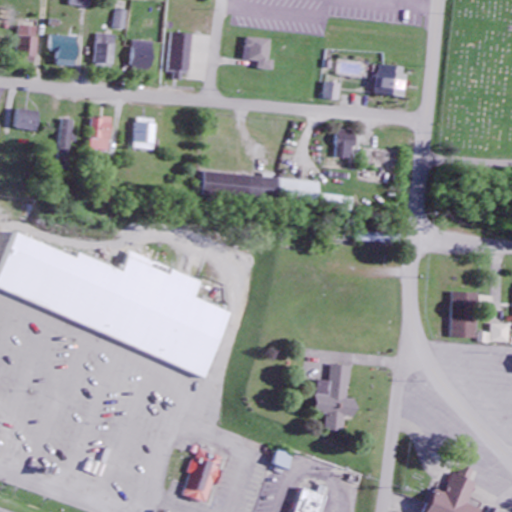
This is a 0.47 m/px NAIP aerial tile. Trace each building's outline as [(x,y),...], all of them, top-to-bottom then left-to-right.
[(73,0),(73,7),(93,10),(94,0),(73,0)] [(130,12),(118,12),(118,30),(130,30),(130,12)] [(23,28),(23,55),(42,55),(42,29),(23,28)] [(179,82),(187,82),(187,76),(195,76),(197,36),(175,35),(174,75),(179,75),(179,82)] [(99,67),(118,67),(120,37),(101,36),(99,67)] [(81,69),(82,38),(56,37),(55,52),(63,52),(62,68),(81,69)] [(275,41),(250,40),(249,63),(262,63),(262,71),(277,72),(278,63),(274,62),(275,41)] [(158,43),(138,43),(137,72),(157,72),(158,43)] [(378,96),(405,99),(408,70),(381,67),(378,96)] [(327,102),(343,102),(344,85),(328,85),(327,102)] [(23,131),(44,133),(46,114),(26,111),(23,131)] [(96,120),(95,152),(115,153),(116,120),(96,120)] [(137,151),(158,153),(161,122),(140,120),(137,151)] [(75,143),(81,144),(82,134),(78,134),(79,122),(67,121),(62,172),(73,173),(75,143)] [(8,128),(0,127),(0,143),(6,145),(8,128)] [(358,132),(340,132),(339,160),(357,161),(358,132)] [(205,196),(355,207),(356,199),(322,197),(323,184),(207,175),(205,196)] [(201,378),(0,288),(0,264),(15,231),(73,256),(75,251),(119,270),(129,248),(200,279),(193,296),(230,312),(201,378)] [(394,236),(359,234),(359,243),(394,244),(394,236)] [(478,341),(479,296),(455,295),(454,341),(478,341)] [(479,345),(510,345),(511,327),(493,326),(492,335),(480,335),(479,345)] [(351,368),(331,367),(330,383),(317,382),(314,415),(325,416),(324,431),(343,433),(344,419),(355,420),(357,402),(348,401),(351,368)] [(208,507),(223,459),(213,456),(215,452),(198,446),(182,499),(208,507)] [(294,457),(277,452),(273,468),(290,472),(294,457)] [(426,511),(481,511),(482,511),(467,506),(476,485),(469,483),(473,472),(462,468),(458,477),(452,475),(444,495),(435,491),(426,511)] [(323,511),(328,499),(302,490),(294,511),(323,511)]
